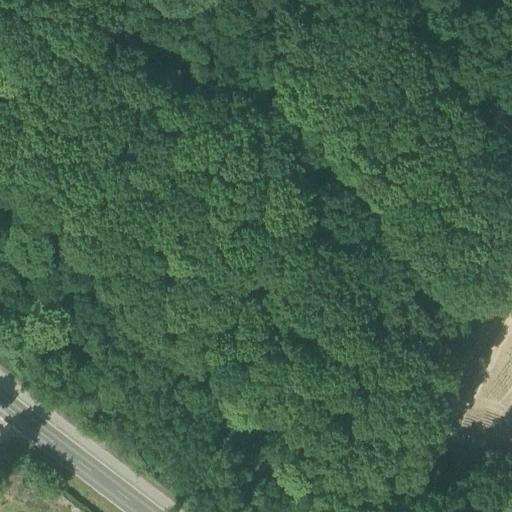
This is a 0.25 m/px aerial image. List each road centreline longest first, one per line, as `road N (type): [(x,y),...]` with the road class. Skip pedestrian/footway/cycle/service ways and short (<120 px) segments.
road 1 (track): [(354,511),(511,221)]
road 2 (secondary): [(0,409),(135,511)]
